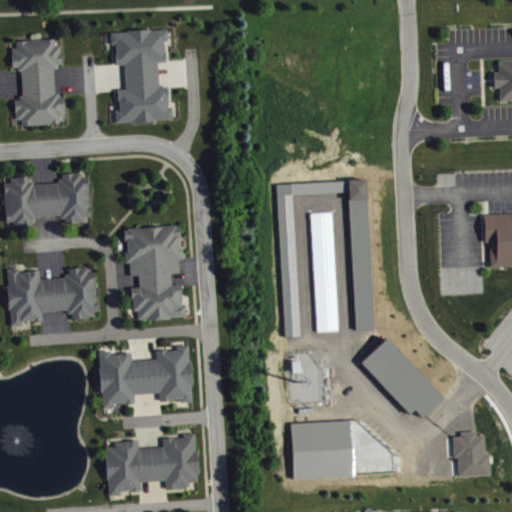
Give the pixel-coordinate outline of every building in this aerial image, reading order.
[(114,121),(113,110),(117,109),(115,88),(123,88),(122,63),(113,64),(112,44),(108,44),(108,32),(124,30),(123,28),(149,26),(149,29),(165,28),(166,39),(163,40),(165,60),(156,61),(157,86),(166,85),(168,103),(166,106),(171,106),(172,118),(153,119),(152,121),(131,121),(128,120),(114,121)] [(20,124),(59,122),(58,116),(63,115),(62,96),(57,96),(57,92),(53,92),(52,68),(55,68),(55,63),(61,63),(60,51),(59,51),(58,44),(53,44),(53,37),(14,40),(15,47),(9,47),(10,65),(15,65),(15,70),(19,70),(20,94),(17,94),(18,99),(13,99),(14,117),(19,117),(20,124)] [(493,86),(493,71),(498,71),(498,62),(511,61),(511,98),(498,99),(498,87),(493,86)] [(2,182),(4,220),(11,220),(11,225),(31,224),(30,219),(35,219),(34,215),(58,214),(58,217),(62,217),(63,222),(82,221),(82,216),(89,216),(87,177),(80,177),(80,172),(60,173),(60,178),(56,178),(56,182),(32,183),(32,180),(28,180),(28,175),(8,176),(9,181),(2,182)] [(483,241),(482,214),(511,213),(511,264),(488,265),(487,241),(483,241)] [(122,229),(125,229),(125,227),(174,224),(174,225),(178,225),(179,236),(177,236),(178,248),(181,248),(181,258),(177,258),(178,271),(170,272),(171,283),(179,283),(181,301),(179,302),(179,305),(183,305),(184,314),(169,316),(167,317),(144,319),(144,317),(136,317),(134,309),(131,309),(130,298),(129,298),(128,286),(137,286),(136,275),(129,275),(128,262),(124,262),(123,251),(125,251),(125,240),(123,240),(122,229)] [(5,268),(17,267),(17,270),(26,270),(26,269),(38,268),(38,277),(64,276),(63,273),(67,273),(67,267),(79,266),(79,267),(86,267),(86,271),(93,271),(97,310),(89,311),(90,316),(84,316),(83,317),(70,318),(70,313),(66,313),(66,309),(41,311),(41,319),(30,320),(30,319),(21,320),(21,324),(9,325),(8,309),(7,309),(5,284),(6,284),(5,268)] [(97,350),(98,366),(97,366),(98,391),(99,391),(100,407),(113,406),(113,402),(133,401),(132,393),(156,392),(158,400),(170,399),(170,398),(179,397),(179,400),(192,400),(187,344),(174,345),(174,348),(166,349),(166,348),(154,349),(155,357),(130,358),(129,352),(117,352),(117,354),(109,354),(109,350),(97,350)] [(104,445),(104,454),(103,454),(104,478),(106,478),(107,494),(119,494),(118,489),(129,489),(129,491),(139,490),(139,481),(163,480),(164,488),(174,488),(174,486),(188,485),(187,482),(196,481),(195,473),(197,473),(195,449),(193,449),(193,432),(181,433),(181,437),(172,437),(172,436),(161,437),(161,445),(136,446),(136,439),(124,439),(124,441),(112,441),(112,445),(104,445)] [(461,481),(492,480),(491,458),(487,458),(486,438),(455,440),(456,463),(460,463),(461,481)]
